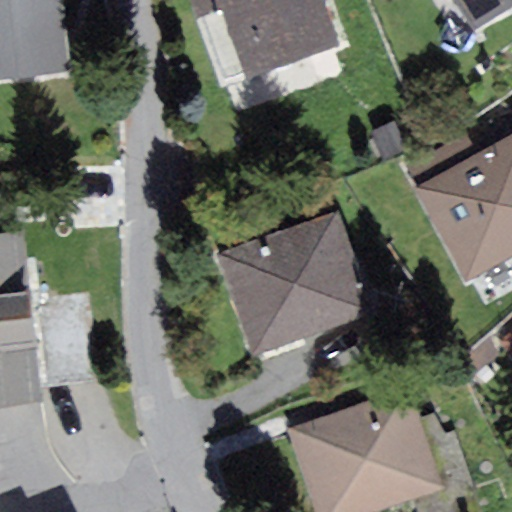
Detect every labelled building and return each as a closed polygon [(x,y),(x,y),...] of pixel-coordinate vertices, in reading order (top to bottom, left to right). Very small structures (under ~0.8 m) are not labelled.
[(0,0),(0,80),(71,75),(65,0),(0,0)] [(343,51),(325,0),(199,0),(206,18),(230,10),(255,81),(343,51)] [(511,5),(511,0),(458,0),(477,28),(511,5)] [(511,138),(418,187),(467,282),(511,258),(511,138)] [(340,211),(218,252),(251,350),(373,309),(340,211)] [(23,232),(0,234),(0,391),(39,388),(23,232)] [(511,336),(498,348),(511,365),(511,336)] [(295,428),(321,511),(378,511),(442,492),(410,391),(352,410),(295,428)]
